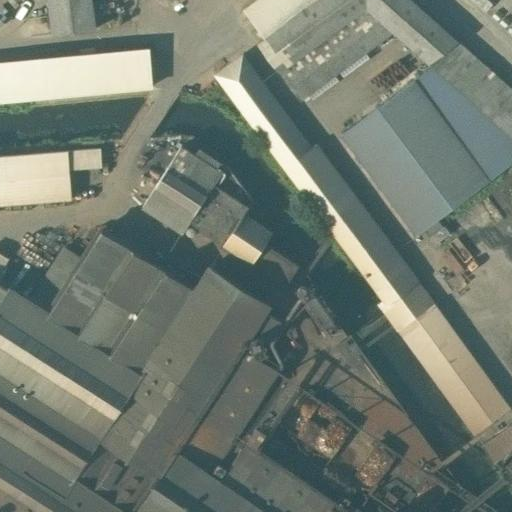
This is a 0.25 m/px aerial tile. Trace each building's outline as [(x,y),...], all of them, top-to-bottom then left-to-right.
[(91,0),(51,0),(56,33),(95,30),(91,0)] [(318,0),(261,42),(261,41),(260,43),(301,99),(395,30),(431,62),(458,41),(459,41),(457,39),(457,40),(429,15),(429,14),(428,13),(427,14),(412,0),(318,0)] [(489,68),(458,41),(431,62),(511,133),(511,88),(490,69),(491,68),(489,67),(489,68)] [(150,49),(0,62),(0,99),(153,85),(154,84),(150,49)] [(436,304),(317,143),(313,147),(244,54),(217,74),(287,167),(305,191),(305,192),(306,193),(331,226),(331,227),(332,229),(332,228),(344,244),(343,244),(345,246),(366,273),(365,274),(367,275),(385,299),(380,302),(400,330),(436,304)] [(415,79),(343,132),(418,233),(490,180),(415,79)] [(196,154),(185,147),(185,146),(184,145),(183,145),(144,206),(144,207),(146,208),(146,207),(157,214),(157,215),(158,216),(159,215),(170,223),(171,225),(172,224),(183,231),(185,231),(192,221),(223,171),(222,171),(211,163),(210,162),(209,162),(198,155),(198,154),(197,153),(196,154)] [(69,150),(0,155),(0,204),(73,199),(69,150)] [(255,201),(229,167),(227,165),(223,171),(192,221),(238,252),(237,254),(239,255),(240,253),(254,262),(266,243),(273,232),(260,223),(261,222),(259,220),(258,222),(245,214),(249,207),(249,208),(255,201)] [(121,239),(110,231),(108,230),(98,231),(82,256),(48,308),(33,298),(14,286),(15,285),(12,284),(10,286),(11,287),(10,288),(0,281),(0,511),(343,511),(351,500),(341,492),(334,502),(246,442),(244,444),(242,447),(231,439),(268,382),(272,385),(280,372),(276,370),(277,369),(274,368),(275,367),(254,354),(243,347),(244,345),(253,329),(254,329),(257,324),(257,323),(267,308),(268,308),(271,303),(271,302),(267,299),(266,301),(254,292),(248,288),(248,289),(235,280),(232,278),(213,265),(212,266),(198,288),(197,287),(197,288),(186,281),(186,280),(184,279),(184,280),(173,272),(172,271),(171,271),(160,264),(161,264),(159,263),(148,256),(146,255),(135,248),(135,247),(134,246),(133,247),(122,240),(123,239),(121,238),(121,239)] [(300,265),(266,243),(254,262),(287,284),(300,265)] [(66,246),(33,298),(48,308),(82,256),(66,246)] [(253,329),(244,345),(243,347),(254,354),(265,336),(254,329),(253,329)] [(323,438),(324,451),(337,450),(336,437),(323,438)]
